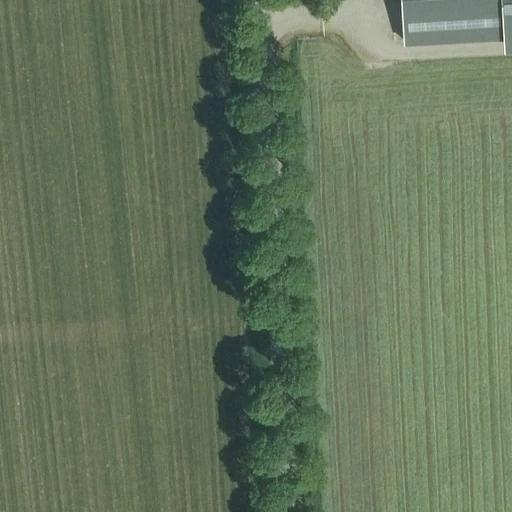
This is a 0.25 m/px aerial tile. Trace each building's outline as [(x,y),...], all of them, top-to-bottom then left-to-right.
[(511,0),(402,0),(404,40),(511,33),(511,0)] [(339,72),(323,72),(323,122),(340,122),(339,72)] [(362,96),(362,72),(341,73),(342,96),(362,96)] [(364,94),(366,141),(381,140),(379,94),(364,94)] [(343,139),(364,139),(363,99),(342,99),(343,139)]
